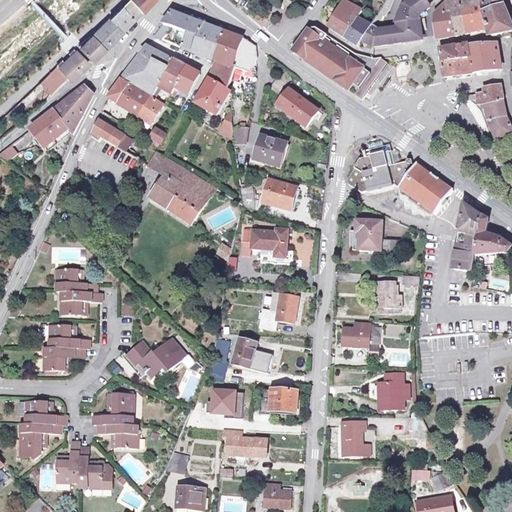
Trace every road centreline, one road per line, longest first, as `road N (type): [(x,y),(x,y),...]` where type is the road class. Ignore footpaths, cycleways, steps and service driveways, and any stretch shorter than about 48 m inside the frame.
road 1 (residential): [(347,102),(323,305),(311,511)]
road 2 (tertiary): [(107,83),(0,319)]
road 3 (secondary): [(511,222),(347,102)]
road 4 (residential): [(308,20),(355,51),(433,45)]
